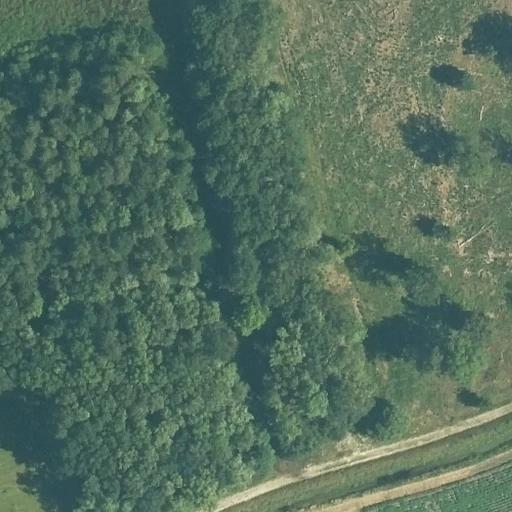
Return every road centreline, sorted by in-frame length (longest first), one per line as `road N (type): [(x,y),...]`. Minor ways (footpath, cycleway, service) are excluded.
road 1 (track): [(164,17),(293,493)]
road 2 (track): [(251,511),(511,398)]
